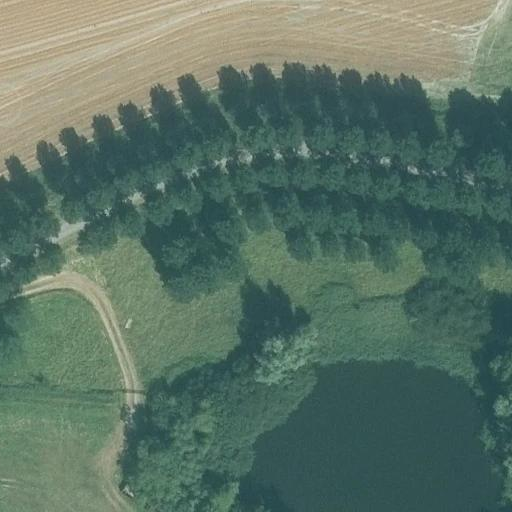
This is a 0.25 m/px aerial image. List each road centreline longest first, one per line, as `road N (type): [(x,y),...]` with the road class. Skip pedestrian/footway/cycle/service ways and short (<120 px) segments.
road 1 (unclassified): [(0,262),(167,178),(264,152),(335,152),(511,185)]
road 2 (track): [(138,424),(109,313),(81,286),(55,284),(0,300)]
